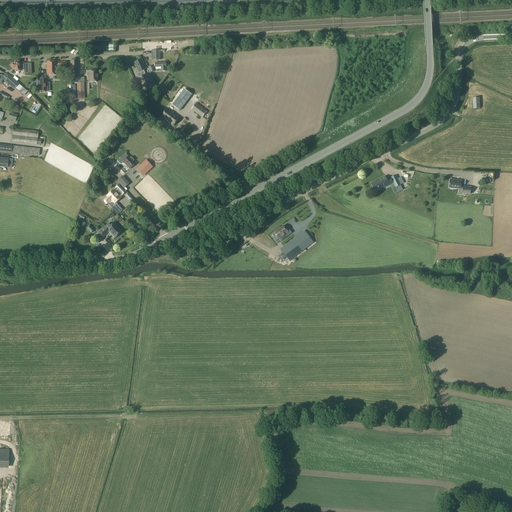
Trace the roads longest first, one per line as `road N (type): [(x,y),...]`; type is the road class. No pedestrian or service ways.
road 1 (unclassified): [(172,234),(187,256),(202,258),(273,206),(439,122),(456,98),(463,44),(511,36)]
road 2 (tertiary): [(232,202),(417,99),(429,71),(426,0)]
road 3 (tertiary): [(0,267),(104,262),(172,234)]
road 4 (unclassified): [(0,57),(148,53)]
